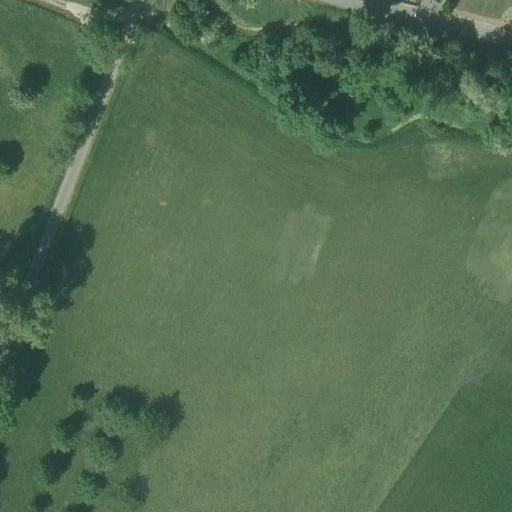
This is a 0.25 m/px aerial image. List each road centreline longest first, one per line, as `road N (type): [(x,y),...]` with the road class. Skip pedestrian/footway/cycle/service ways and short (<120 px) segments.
road 1 (unclassified): [(0,362),(141,0)]
road 2 (residential): [(347,0),(511,39)]
